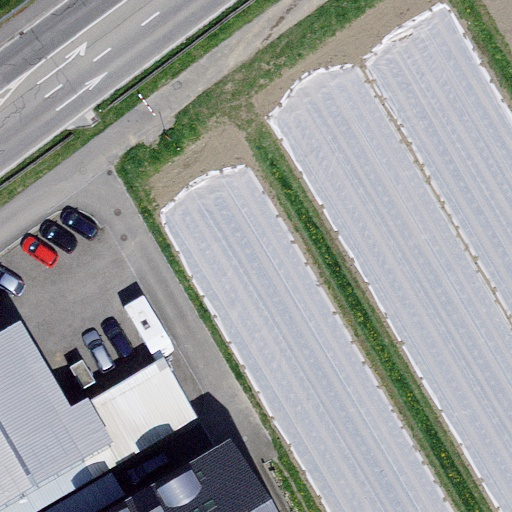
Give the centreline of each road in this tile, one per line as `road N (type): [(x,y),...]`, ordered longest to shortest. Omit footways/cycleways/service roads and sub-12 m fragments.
road 1 (unknown): [(81,165),(282,511)]
road 2 (track): [(304,0),(81,165)]
road 3 (primary): [(0,124),(167,0)]
